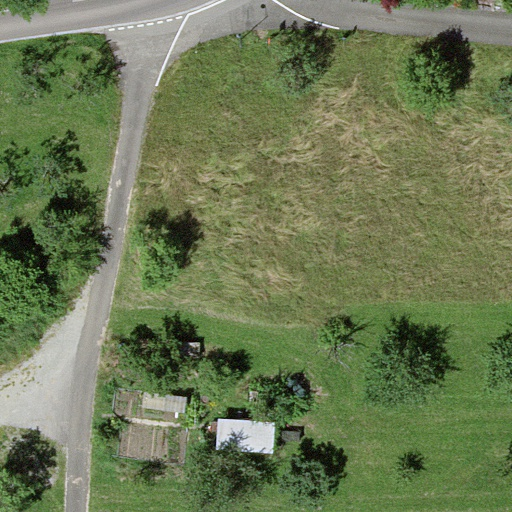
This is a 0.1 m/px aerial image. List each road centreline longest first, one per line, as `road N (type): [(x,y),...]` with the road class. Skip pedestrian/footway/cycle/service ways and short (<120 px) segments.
road 1 (track): [(148,0),(70,405),(72,511)]
road 2 (track): [(331,0),(511,25)]
